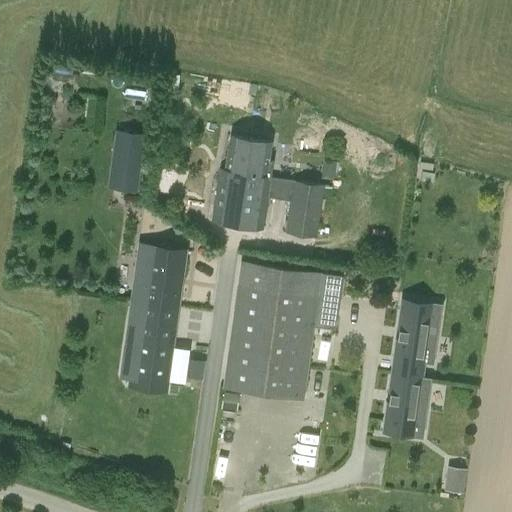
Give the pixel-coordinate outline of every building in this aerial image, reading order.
[(115,130),(109,175),(139,179),(145,134),(115,130)] [(213,207),(212,219),(262,228),(267,195),(289,199),(285,231),(317,236),(325,184),(295,180),(270,176),(270,175),(266,174),(271,142),(230,136),(225,168),(225,169),(220,168),(213,207)] [(420,161),(419,168),(432,169),(432,163),(420,161)] [(134,285),(178,291),(184,250),(140,243),(134,285)] [(301,398),(319,273),(242,262),(224,387),(301,398)] [(433,364),(440,315),(399,309),(396,328),(398,329),(397,338),(395,338),(392,359),(433,364)] [(165,331),(132,327),(127,368),(160,372),(165,331)] [(202,376),(205,363),(192,360),(189,373),(202,376)] [(386,401),(383,421),(424,427),(431,377),(390,371),(387,392),(390,393),(388,402),(386,401)] [(447,465),(443,489),(462,492),(466,468),(447,465)]
